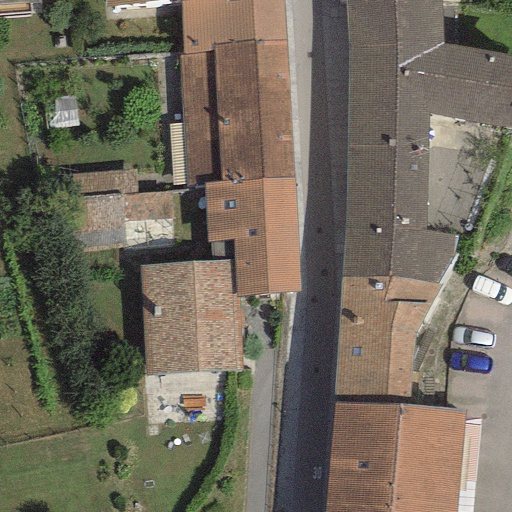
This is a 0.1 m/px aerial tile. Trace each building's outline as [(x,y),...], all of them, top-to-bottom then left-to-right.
[(280,0),(183,0),(178,0),(181,55),(211,54),(211,46),(284,42),(280,0)] [(342,0),(345,149),(338,279),(439,285),(452,254),(453,235),(423,230),(428,114),(511,128),(511,58),(440,44),(438,0),(342,0)] [(181,55),(177,56),(184,192),(204,191),(203,184),(291,180),(284,42),(211,46),(211,54),(181,55)] [(170,237),(170,184),(136,184),(136,166),(76,167),(77,237),(170,237)] [(291,180),(203,184),(204,191),(207,242),(228,241),(229,262),(231,295),(240,294),(298,291),(291,180)] [(229,261),(138,267),(142,377),(243,371),(240,294),(231,295),(229,261)] [(439,285),(338,279),(332,403),(407,407),(411,336),(439,285)] [(407,407),(332,403),(322,511),(453,511),(463,411),(407,407)]
